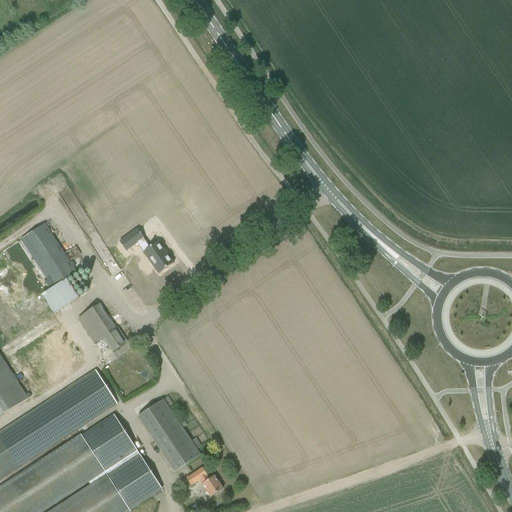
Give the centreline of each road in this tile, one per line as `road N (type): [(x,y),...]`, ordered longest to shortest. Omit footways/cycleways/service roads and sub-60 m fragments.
road 1 (secondary): [(386,249),(317,178),(193,0)]
road 2 (track): [(460,442),(248,511)]
